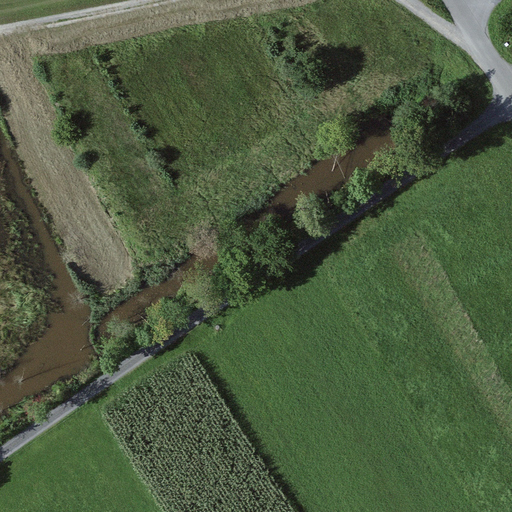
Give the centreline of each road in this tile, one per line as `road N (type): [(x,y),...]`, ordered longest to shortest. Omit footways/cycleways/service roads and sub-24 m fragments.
road 1 (track): [(511,101),(0,458)]
road 2 (track): [(182,0),(0,36)]
